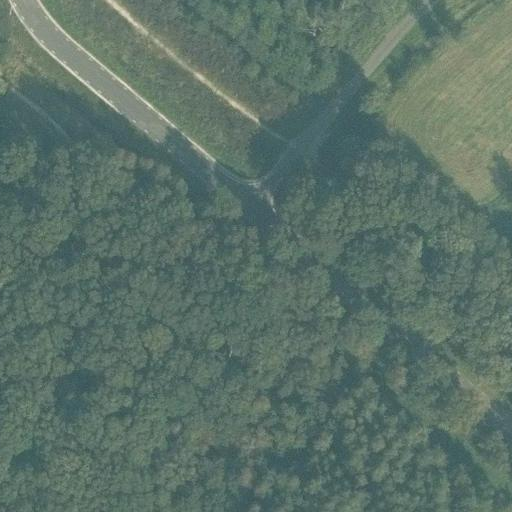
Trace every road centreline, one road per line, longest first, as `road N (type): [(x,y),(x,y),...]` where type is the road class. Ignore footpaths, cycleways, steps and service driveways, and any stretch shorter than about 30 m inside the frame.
road 1 (tertiary): [(511,430),(253,206)]
road 2 (tertiary): [(253,206),(62,49),(22,0)]
road 3 (unclassified): [(253,206),(432,0)]
